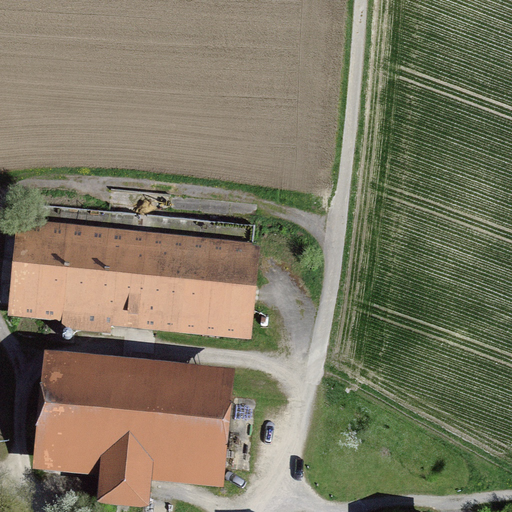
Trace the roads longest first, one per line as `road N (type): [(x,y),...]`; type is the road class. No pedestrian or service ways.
road 1 (track): [(279,504),(278,463),(317,352),(343,182),(358,0)]
road 2 (track): [(460,500),(279,504),(268,511)]
road 3 (track): [(38,511),(20,469),(25,363)]
